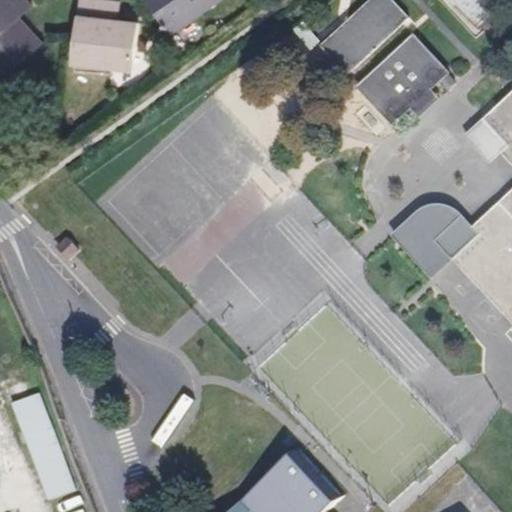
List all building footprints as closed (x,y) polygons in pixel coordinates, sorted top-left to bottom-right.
[(45,43),(21,17),(12,9),(21,0),(0,0),(0,78),(3,81),(45,43)] [(33,6),(26,0),(21,0),(12,9),(21,17),(33,6)] [(135,59),(139,23),(118,20),(108,20),(110,2),(90,0),(81,0),(74,64),(113,68),(114,57),(135,59)] [(217,0),(156,0),(177,29),(217,0)] [(347,75),(408,19),(390,0),(370,0),(320,46),(347,75)] [(495,11),(485,0),(460,0),(453,8),(473,31),(495,11)] [(118,20),(120,3),(110,2),(108,20),(118,20)] [(430,90),(447,74),(413,36),(358,88),(392,125),(409,110),(430,90)] [(134,71),(135,59),(114,57),(113,68),(134,71)] [(417,118),(438,99),(430,90),(409,110),(417,118)] [(511,90),(463,136),(489,164),(500,153),(511,166),(511,189),(471,227),(479,235),(452,260),(511,324),(511,90)] [(452,260),(479,235),(471,227),(456,212),(453,211),(447,208),(441,207),(436,207),(431,207),(426,208),(421,211),(416,214),(392,237),(432,279),(452,260)] [(66,238),(57,248),(69,259),(78,250),(66,238)] [(77,491),(40,393),(13,403),(50,501),(77,491)] [(318,511),(340,492),(294,442),(219,511),(318,511)]
